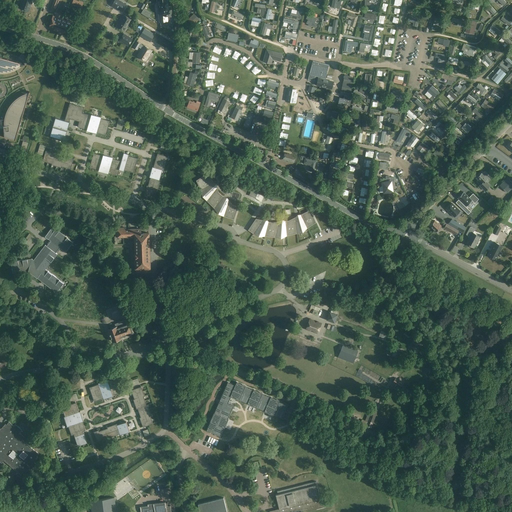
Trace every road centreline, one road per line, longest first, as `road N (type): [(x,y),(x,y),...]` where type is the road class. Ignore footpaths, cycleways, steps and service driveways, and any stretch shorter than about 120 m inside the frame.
road 1 (residential): [(499,498),(421,477),(330,415),(255,377),(166,356)]
road 2 (tertiary): [(402,234),(168,110)]
road 3 (residential): [(279,288),(286,266),(275,252),(209,222),(151,211)]
road 4 (unclassified): [(402,234),(511,119)]
road 5 (tertiary): [(168,110),(86,57),(37,38)]
road 6 (track): [(511,92),(435,170),(400,160)]
road 7 (residential): [(0,162),(132,200)]
road 8 (residential): [(57,495),(71,472),(126,453),(163,427)]
road 9 (residential): [(163,339),(151,211)]
road 10 (residential): [(163,339),(279,288)]
road 11 (tertiary): [(511,290),(402,234)]
